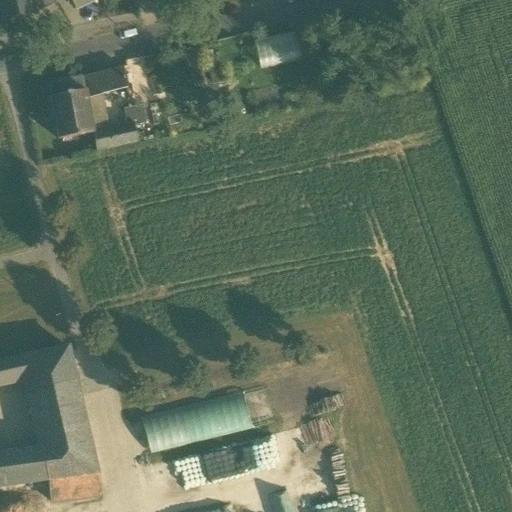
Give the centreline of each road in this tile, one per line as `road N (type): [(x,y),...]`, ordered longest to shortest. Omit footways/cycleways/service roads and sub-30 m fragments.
road 1 (tertiary): [(341,0),(10,69)]
road 2 (unclassified): [(10,69),(88,387)]
road 3 (track): [(118,511),(88,387)]
